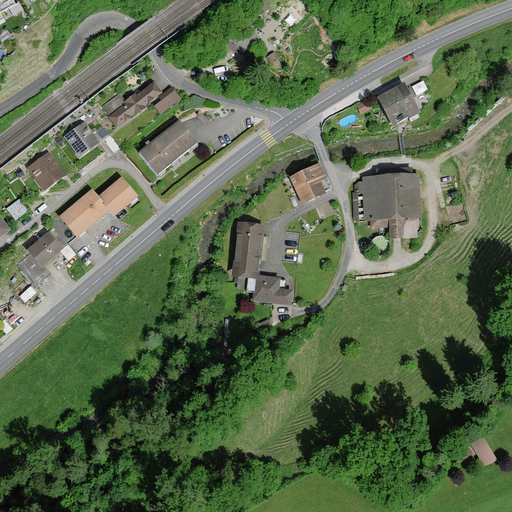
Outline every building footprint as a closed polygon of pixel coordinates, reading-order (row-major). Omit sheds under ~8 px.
[(233,47),(240,56),(259,41),(251,32),(255,30),(249,22),(221,45),(227,52),(233,47)] [(265,59),(270,66),(276,61),(271,54),(265,59)] [(121,106),(105,119),(113,129),(158,95),(150,85),(133,97),(131,95),(119,104),(121,106)] [(374,101),(390,129),(405,121),(406,123),(417,117),(400,87),(374,101)] [(172,93),(151,108),(158,116),(178,101),(172,93)] [(355,108),(359,116),(369,111),(366,103),(355,108)] [(59,139),(75,160),(95,144),(79,124),(59,139)] [(135,155),(153,178),(193,147),(175,124),(135,155)] [(23,169),(40,193),(62,177),(45,153),(23,169)] [(324,180),(317,165),(287,179),(300,206),(324,195),(318,183),(324,180)] [(419,219),(417,176),(360,179),(362,222),(369,221),(370,228),(389,227),(390,238),(402,238),(401,219),(419,219)] [(117,180),(95,199),(88,191),(55,220),(73,241),(104,215),(109,220),(133,199),(117,180)] [(7,206),(14,220),(29,213),(22,199),(7,206)] [(279,279),(257,277),(262,228),(237,226),(232,279),(247,281),(245,293),(252,294),(251,303),(291,307),(292,293),(278,291),(279,279)] [(59,252),(44,235),(22,254),(26,258),(15,268),(34,290),(49,277),(41,268),(59,252)] [(381,256),(384,256),(387,254),(389,252),(391,248),(391,245),(390,242),(388,239),(385,237),(382,236),(379,236),(376,237),(373,239),(371,242),(370,245),(371,248),(372,252),(374,254),(377,256),(381,256)] [(495,461),(480,439),(468,447),(483,469),(495,461)] [(456,454),(461,462),(470,456),(465,448),(456,454)]
